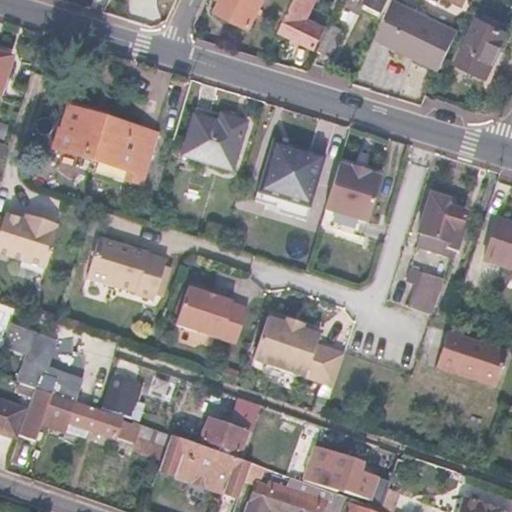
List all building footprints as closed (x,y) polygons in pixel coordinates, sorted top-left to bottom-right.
[(250,29),(264,0),(220,0),(215,12),(250,29)] [(307,19),(315,0),(295,0),(280,32),(314,49),(324,28),(307,19)] [(365,0),(361,10),(380,19),(389,0),(365,0)] [(393,0),(373,42),(437,73),(457,31),(393,0)] [(444,0),(462,9),(466,0),(444,0)] [(488,80),(509,34),(478,18),(457,64),(488,80)] [(379,89),(389,57),(367,49),(356,81),(379,89)] [(57,131),(55,130),(50,147),(94,162),(122,172),(119,180),(135,185),(137,182),(141,183),(154,142),(150,141),(152,136),(104,120),(87,115),(90,108),(67,101),(57,131)] [(193,109),(190,116),(222,127),(225,119),(193,109)] [(222,127),(190,116),(177,155),(226,171),(241,124),(225,119),(222,127)] [(363,132),(348,128),(338,158),(353,163),(363,132)] [(323,157),(271,141),(257,183),(309,200),(323,157)] [(122,172),(94,162),(90,175),(118,185),(119,180),(122,172)] [(367,232),(385,183),(341,166),(323,215),(367,232)] [(445,203),(427,197),(414,235),(417,237),(413,248),(450,261),(459,235),(455,233),(461,216),(443,210),(445,203)] [(0,217),(0,256),(42,269),(53,230),(51,230),(52,225),(33,220),(32,225),(0,216),(0,217)] [(511,236),(492,230),(483,256),(511,264),(511,236)] [(142,253),(93,238),(80,280),(129,293),(129,296),(148,301),(159,261),(142,256),(142,253)] [(511,264),(483,256),(478,271),(511,282),(511,264)] [(401,285),(411,288),(403,310),(427,318),(428,316),(439,283),(405,272),(401,285)] [(205,291),(183,285),(169,326),(230,346),(241,310),(226,305),(227,304),(213,299),(203,296),(205,291)] [(215,295),(205,291),(203,296),(213,299),(215,295)] [(315,337),(263,320),(249,363),(330,389),(341,356),(312,347),(315,337)] [(505,354),(446,334),(434,370),(493,390),(505,354)] [(134,419),(140,386),(109,380),(103,413),(134,419)] [(31,388),(17,383),(15,390),(29,395),(30,392),(31,388)] [(29,395),(26,407),(16,437),(29,441),(43,398),(30,392),(29,395)] [(26,407),(0,398),(0,437),(15,442),(16,437),(26,407)] [(114,422),(69,405),(63,421),(108,437),(110,433),(122,438),(124,430),(133,433),(132,436),(162,447),(166,435),(115,418),(114,422)] [(245,434),(209,421),(200,447),(227,457),(229,454),(237,457),(245,434)] [(166,435),(162,447),(155,471),(235,498),(246,463),(245,463),(227,457),(200,447),(166,435)] [(312,472),(274,459),(270,471),(289,478),(308,485),(309,482),(312,472)] [(312,472),(309,482),(357,498),(362,482),(314,466),(312,472)] [(262,485),(253,482),(242,511),(259,511),(263,503),(286,511),(285,511),(320,511),(328,491),(308,485),(289,478),(286,488),(264,480),(262,485)] [(328,491),(320,511),(387,511),(379,509),(328,491)] [(496,511),(460,499),(455,511),(496,511)]
